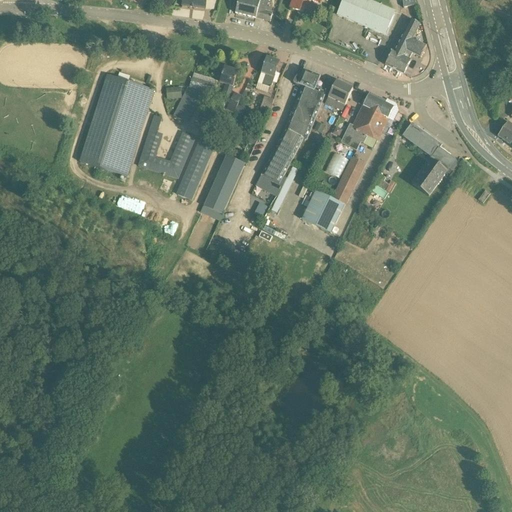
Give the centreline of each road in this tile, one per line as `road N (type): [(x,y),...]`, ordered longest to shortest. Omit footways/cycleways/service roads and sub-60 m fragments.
road 1 (secondary): [(415,90),(254,37),(30,10)]
road 2 (track): [(314,307),(487,425),(511,488)]
